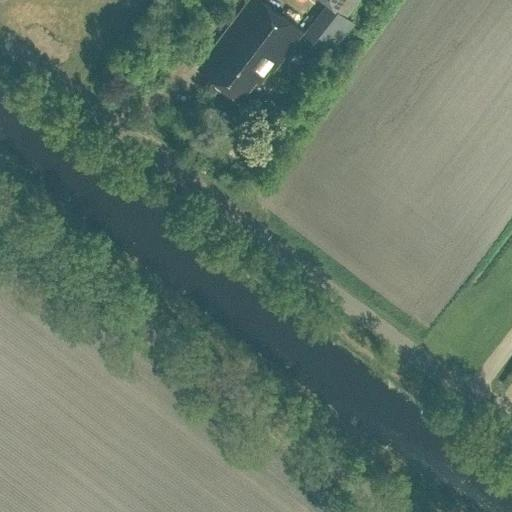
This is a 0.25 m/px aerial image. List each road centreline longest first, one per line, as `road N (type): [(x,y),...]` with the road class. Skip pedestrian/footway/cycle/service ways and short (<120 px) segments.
road 1 (unclassified): [(511,429),(0,37)]
road 2 (tertiary): [(391,511),(0,215)]
